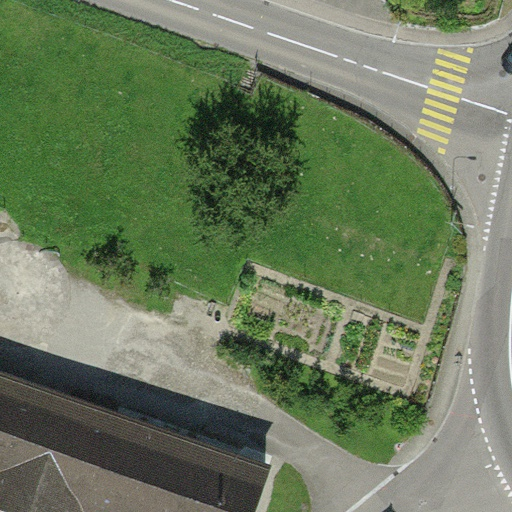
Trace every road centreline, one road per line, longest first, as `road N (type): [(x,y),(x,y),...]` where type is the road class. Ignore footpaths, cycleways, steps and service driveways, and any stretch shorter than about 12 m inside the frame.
road 1 (tertiary): [(166,0),(511,114)]
road 2 (residential): [(511,460),(398,511)]
